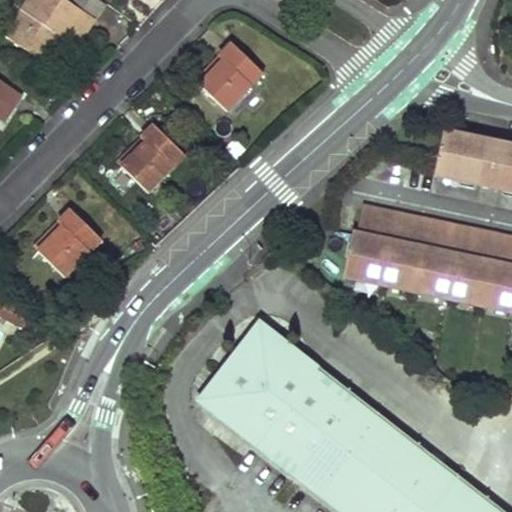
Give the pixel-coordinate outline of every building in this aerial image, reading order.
[(96,21),(66,0),(30,0),(6,37),(39,58),(57,34),(68,41),(78,48),(96,21)] [(108,5),(100,0),(71,0),(98,18),(108,5)] [(68,41),(57,34),(39,58),(52,67),(68,41)] [(265,75),(234,45),(221,58),(226,62),(202,86),(229,112),(265,75)] [(226,62),(221,58),(197,82),(202,86),(226,62)] [(24,96),(0,79),(0,120),(4,123),(24,96)] [(186,156),(154,125),(141,139),(147,144),(123,169),(149,194),(186,156)] [(493,145),(449,135),(441,176),(485,186),(493,145)] [(147,144),(141,139),(118,163),(123,169),(147,144)] [(507,148),(493,145),(485,186),(499,188),(507,148)] [(511,148),(507,148),(499,188),(511,191),(511,148)] [(384,213),(366,209),(360,237),(378,241),(384,213)] [(103,241),(72,210),(59,223),(64,228),(40,253),(66,279),(103,241)] [(397,216),(384,213),(378,241),(360,237),(358,236),(349,277),(382,284),(397,216)] [(430,223),(397,216),(382,284),(416,291),(430,223)] [(64,228),(59,223),(35,248),(40,253),(64,228)] [(464,230),(430,223),(416,291),(449,298),(464,230)] [(497,237),(464,230),(449,298),(482,305),(497,237)] [(511,240),(497,237),(482,305),(511,311),(511,240)] [(27,316),(0,300),(0,317),(19,329),(27,316)] [(280,335),(259,319),(244,339),(280,335)] [(507,511),(280,335),(244,339),(196,401),(238,432),(270,428),(256,446),(340,511),(507,511)] [(238,432),(256,446),(270,428),(238,432)]
